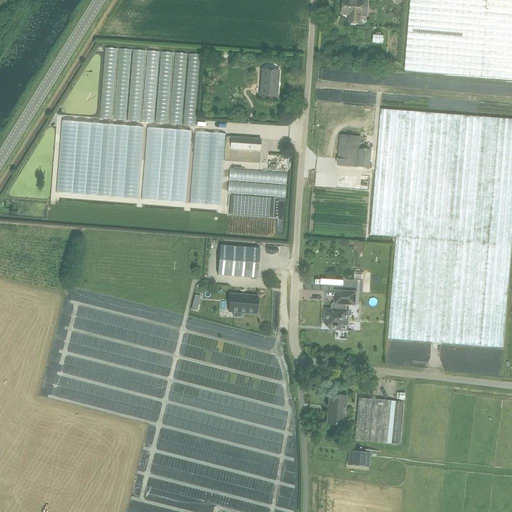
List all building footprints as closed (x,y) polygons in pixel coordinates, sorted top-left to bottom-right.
[(364,1),(355,0),(343,0),(343,14),(350,15),(349,23),(362,24),(364,1)] [(511,0),(410,0),(404,71),(481,77),(511,79),(511,0)] [(114,46),(102,45),(98,113),(110,114),(114,46)] [(116,46),(113,112),(125,112),(128,47),(116,46)] [(139,117),(142,48),(130,48),(127,116),(139,117)] [(145,49),(143,93),(150,93),(152,49),(145,49)] [(264,70),(261,96),(277,97),(280,71),(264,70)] [(148,117),(149,102),(141,101),(140,117),(148,117)] [(511,119),(380,109),(377,151),(375,169),(370,235),(395,237),(387,339),(503,348),(511,232),(511,119)] [(61,117),(54,190),(95,194),(96,181),(109,179),(110,187),(110,185),(108,172),(108,167),(108,165),(108,162),(108,160),(109,154),(102,153),(108,152),(108,148),(117,149),(117,144),(130,145),(120,147),(138,149),(139,149),(141,126),(119,124),(119,122),(61,117)] [(184,202),(189,128),(145,125),(141,199),(184,202)] [(358,149),(360,149),(360,137),(339,135),(337,166),(357,167),(358,149)] [(230,149),(259,151),(260,140),(231,138),(230,149)] [(371,150),(360,149),(358,149),(357,167),(370,168),(371,150)] [(284,198),(284,171),(227,169),(227,179),(226,179),(226,192),(225,192),(225,204),(282,206),(282,198),(284,198)] [(220,246),(218,275),(257,278),(259,249),(220,246)] [(344,254),(344,267),(357,267),(358,255),(344,254)] [(356,293),(335,292),(335,303),(333,303),(331,305),(331,310),(328,310),(325,313),(324,324),(330,324),(330,330),(347,331),(348,311),(346,311),(347,305),(355,305),(356,293)] [(243,313),(256,314),(258,297),(230,294),(229,312),(234,312),(233,317),(242,318),(243,313)] [(343,426),(346,397),(330,396),(327,424),(343,426)] [(359,398),(354,440),(399,445),(404,403),(359,398)] [(347,465),(369,468),(371,453),(348,451),(347,465)]
